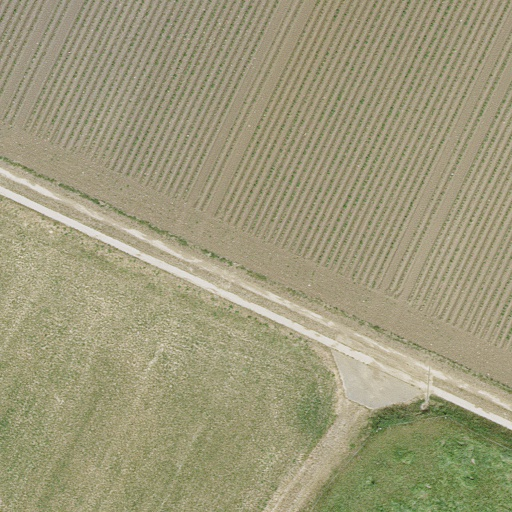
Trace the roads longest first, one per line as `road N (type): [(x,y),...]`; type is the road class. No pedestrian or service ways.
road 1 (track): [(0,188),(511,426)]
road 2 (track): [(380,365),(292,511)]
